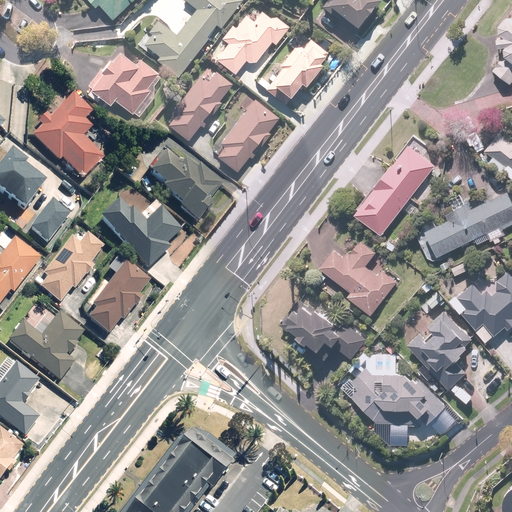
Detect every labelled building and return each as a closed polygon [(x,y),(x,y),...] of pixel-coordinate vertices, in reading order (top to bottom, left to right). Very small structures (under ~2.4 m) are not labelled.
[(111,20),(132,0),(82,0),(92,11),(98,6),(111,20)] [(218,31),(241,0),(180,0),(197,12),(178,37),(156,20),(139,43),(158,58),(155,61),(178,78),(208,38),(215,28),(218,31)] [(325,0),(320,7),(353,32),(377,0),(325,0)] [(273,47),(287,27),(271,16),(269,20),(259,13),(253,21),(243,14),(234,28),(230,25),(219,41),(222,43),(210,60),(234,76),(245,61),(254,67),(270,44),(273,47)] [(495,50),(503,49),(502,51),(502,57),(491,72),(509,85),(511,81),(511,18),(508,19),(502,21),(496,29),(497,35),(504,40),(494,41),(495,50)] [(329,50),(312,36),(307,42),(297,34),(290,42),(294,46),(276,68),(279,70),(263,89),(282,105),(298,85),(303,89),(319,69),(316,66),(329,50)] [(107,62),(83,92),(96,103),(99,99),(109,107),(114,101),(131,114),(132,113),(137,117),(153,98),(152,86),(156,82),(153,80),(158,74),(138,58),(131,66),(116,54),(108,63),(107,62)] [(217,102),(232,84),(209,66),(200,77),(198,75),(166,113),(172,119),(164,128),(183,143),(197,126),(199,128),(219,104),(217,102)] [(41,128),(31,137),(58,163),(60,161),(81,182),(104,160),(83,139),(92,130),(84,122),(91,114),(73,96),(51,119),(46,114),(37,124),(41,128)] [(267,130),(277,118),(254,100),(217,145),(221,148),(214,156),(235,174),(249,158),(251,160),(272,135),(267,130)] [(511,180),(511,143),(511,145),(494,132),(477,155),(511,180)] [(15,145),(0,163),(0,184),(26,205),(47,178),(25,161),(29,156),(15,145)] [(436,178),(440,174),(408,147),(353,217),(379,237),(430,173),(436,178)] [(168,152),(147,178),(163,190),(160,194),(178,208),(176,211),(197,228),(216,205),(214,203),(227,186),(204,168),(195,179),(181,168),(184,165),(168,152)] [(511,223),(511,205),(507,194),(470,212),(467,206),(446,216),(448,221),(435,227),(433,222),(422,228),(417,238),(429,261),(440,261),(446,258),(445,255),(473,243),(474,246),(504,235),(501,229),(511,223)] [(52,196),(31,223),(49,237),(70,210),(52,196)] [(114,204),(96,222),(147,272),(169,249),(167,247),(180,233),(151,204),(136,219),(128,211),(125,214),(114,204)] [(74,293),(94,267),(90,264),(101,250),(83,235),(74,246),(68,241),(38,279),(43,283),(38,290),(59,306),(71,291),(74,293)] [(13,297),(40,259),(13,239),(0,257),(0,306),(9,294),(13,297)] [(332,250),(318,269),(350,293),(346,298),(371,317),(396,282),(381,271),(377,277),(364,267),(375,252),(359,240),(349,255),(346,253),(342,258),(332,250)] [(92,312),(86,321),(109,337),(119,322),(122,325),(134,309),(136,311),(144,299),(140,296),(151,282),(124,262),(90,310),(92,312)] [(468,271),(465,262),(450,269),(453,277),(468,271)] [(475,278),(449,301),(485,343),(503,328),(507,332),(511,327),(511,278),(507,273),(494,285),(488,278),(480,284),(475,278)] [(445,298),(439,291),(426,303),(432,310),(445,298)] [(84,333),(56,312),(53,317),(39,306),(24,326),(21,324),(6,345),(58,383),(72,364),(68,360),(78,346),(76,344),(84,333)] [(292,310),(279,326),(294,337),(291,341),(302,349),(305,346),(315,353),(323,342),(330,347),(332,345),(350,358),(365,338),(344,322),(336,333),(330,328),(334,324),(316,310),(313,314),(303,307),(298,314),(292,310)] [(418,334),(405,347),(447,390),(465,372),(463,369),(469,362),(461,354),(473,341),(460,329),(442,312),(427,327),(429,329),(428,330),(431,333),(425,340),(418,334)] [(346,377),(338,385),(372,419),(373,424),(411,425),(419,418),(425,425),(428,423),(439,436),(455,422),(444,408),(446,406),(422,378),(416,383),(412,378),(409,380),(406,375),(391,374),(391,366),(386,366),(386,358),(369,357),(369,367),(367,367),(351,382),(346,377)] [(0,421),(24,439),(39,419),(23,408),(31,397),(29,395),(38,382),(14,365),(0,384),(0,421)] [(193,511),(234,461),(189,426),(120,511),(193,511)] [(0,483),(16,463),(13,461),(23,448),(0,430),(0,483)] [(511,511),(511,487),(508,490),(505,493),(502,498),(500,504),(501,509),(501,511),(511,511)]
